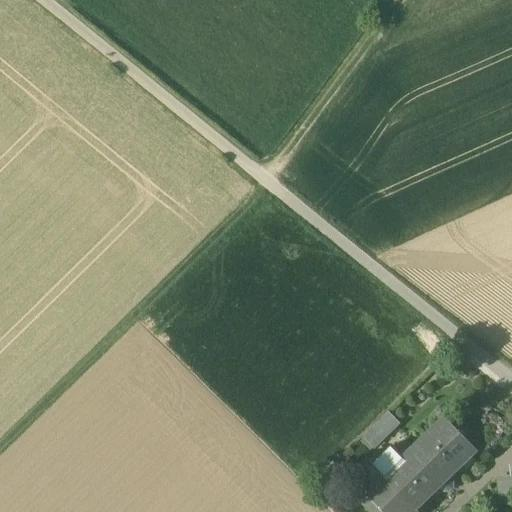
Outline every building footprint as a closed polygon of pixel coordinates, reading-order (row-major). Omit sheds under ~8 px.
[(363,438),(375,450),(401,424),(388,412),(363,438)] [(403,462),(385,478),(382,475),(365,491),(385,511),(417,511),(415,509),(473,452),(443,422),(403,462)] [(382,475),(385,478),(403,462),(392,451),(375,467),(382,475)] [(320,480),(330,490),(345,476),(334,465),(320,480)] [(511,468),(511,478),(499,480),(502,505),(511,503),(511,466),(511,467),(511,468)] [(385,511),(365,491),(358,498),(371,511),(385,511)] [(336,494),(328,501),(339,511),(342,511),(348,507),(336,494)]
